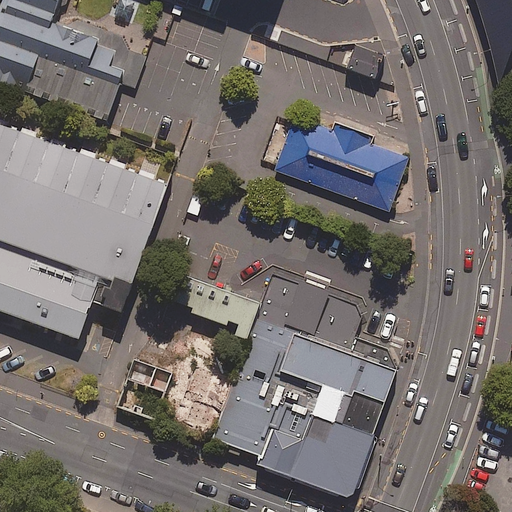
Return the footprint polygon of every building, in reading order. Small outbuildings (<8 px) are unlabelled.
[(211,0),(181,0),(181,2),(211,13),(215,1),(211,0)] [(136,51),(10,5),(0,33),(0,71),(113,113),(136,51)] [(173,8),(165,5),(153,38),(165,42),(175,14),(180,16),(183,8),(175,5),(173,8)] [(375,27),(341,17),(334,42),(331,41),(326,61),(362,71),(375,27)] [(257,66),(301,80),(301,77),(313,81),(321,57),(266,39),(257,66)] [(171,177),(0,113),(0,173),(151,230),(171,177)] [(297,117),(294,126),(278,172),(390,213),(409,160),(370,145),(373,138),(336,125),(334,130),(297,117)] [(0,234),(131,283),(151,230),(0,173),(0,234)] [(102,283),(0,245),(0,311),(80,341),(102,283)] [(355,495),(399,371),(393,359),(389,349),(357,336),(364,317),(358,302),(274,272),(261,303),(248,341),(234,379),(221,415),(212,440),(261,458),(258,466),(348,499),(355,495)] [(261,303),(181,274),(171,300),(195,309),(193,314),(227,326),(229,321),(240,325),(236,336),(248,341),(261,303)] [(174,373),(134,358),(116,407),(156,422),(174,373)] [(234,379),(193,363),(182,392),(185,393),(179,409),(187,413),(184,421),(211,431),(217,413),(221,415),(234,379)]
